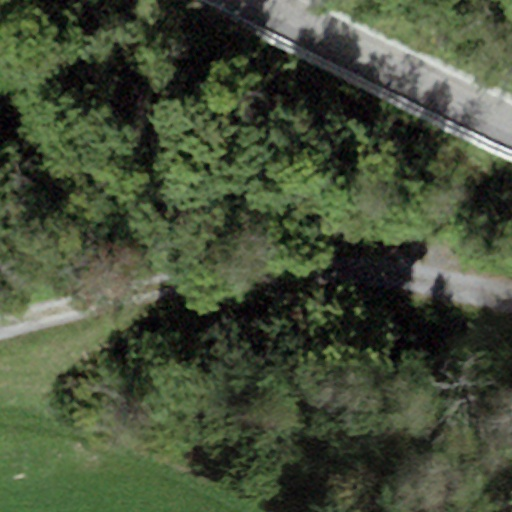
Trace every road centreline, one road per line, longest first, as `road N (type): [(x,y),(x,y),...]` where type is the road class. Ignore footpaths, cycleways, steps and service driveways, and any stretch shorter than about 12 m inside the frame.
road 1 (track): [(511,298),(298,267),(0,323)]
road 2 (tertiary): [(511,126),(245,0)]
